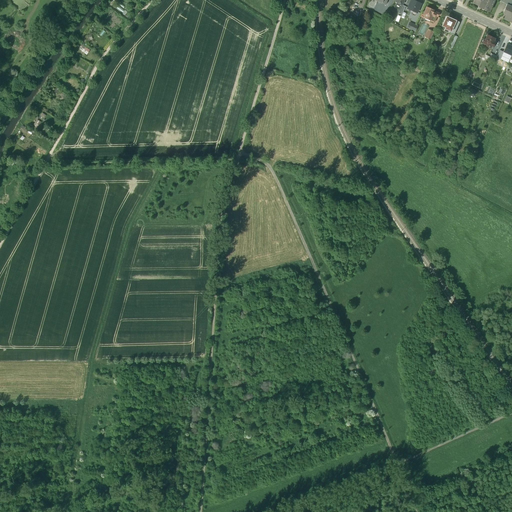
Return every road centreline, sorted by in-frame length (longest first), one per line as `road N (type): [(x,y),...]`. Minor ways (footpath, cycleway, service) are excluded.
road 1 (track): [(203,511),(222,225),(285,0)]
road 2 (track): [(398,463),(271,168),(239,152)]
road 3 (track): [(0,249),(103,54),(151,0)]
road 4 (track): [(0,132),(83,0)]
road 5 (track): [(511,413),(398,463)]
